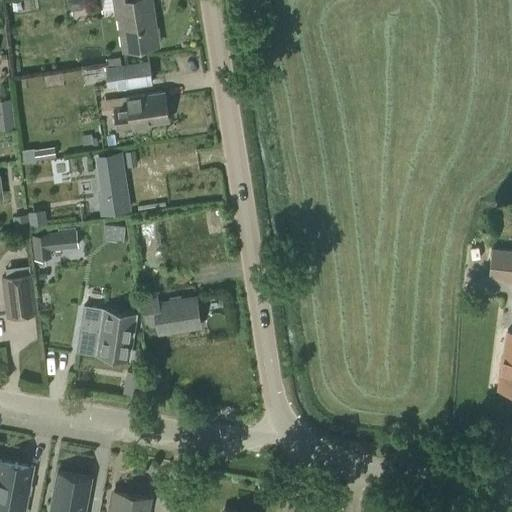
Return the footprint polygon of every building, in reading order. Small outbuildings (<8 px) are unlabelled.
[(111,0),(114,21),(118,20),(122,52),(157,47),(154,22),(152,22),(151,15),(153,15),(151,0),(111,0)] [(109,67),(108,67),(111,88),(152,81),(149,62),(124,66),(122,57),(108,59),(109,67)] [(127,106),(113,108),(116,130),(169,122),(164,92),(126,98),(127,106)] [(0,115),(0,130),(15,129),(14,114),(0,115)] [(56,147),(36,150),(38,161),(58,158),(56,147)] [(128,165),(137,164),(135,150),(126,151),(128,165)] [(120,151),(93,155),(98,193),(110,191),(113,211),(129,208),(120,151)] [(30,224),(46,222),(45,212),(29,214),(30,224)] [(14,216),(15,226),(29,224),(27,214),(14,216)] [(105,221),(104,237),(126,239),(128,224),(105,221)] [(76,230),(35,234),(38,260),(52,258),(50,247),(77,244),(76,230)] [(511,249),(493,247),(489,277),(511,279),(511,249)] [(8,276),(2,276),(7,316),(37,312),(31,265),(7,268),(8,276)] [(155,291),(140,294),(145,327),(156,325),(157,332),(199,325),(195,297),(157,303),(155,291)] [(84,306),(80,329),(100,333),(96,352),(128,358),(135,314),(84,306)] [(511,329),(507,329),(497,387),(511,389),(511,329)] [(126,368),(124,390),(143,393),(146,370),(126,368)] [(0,511),(23,511),(32,465),(0,458),(0,511)] [(58,469),(50,511),(83,511),(91,475),(58,469)] [(145,511),(148,497),(111,491),(111,493),(115,494),(113,508),(108,507),(107,511),(145,511)]
